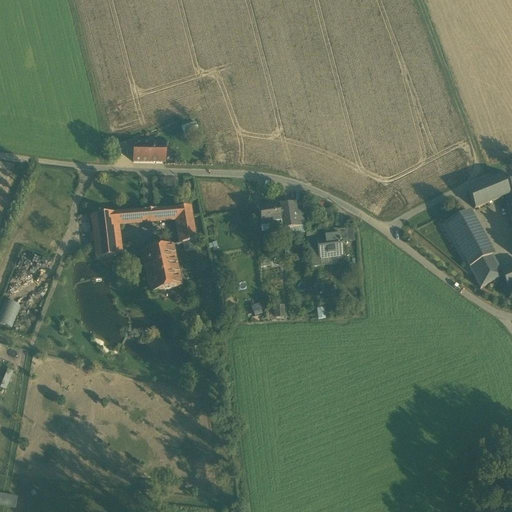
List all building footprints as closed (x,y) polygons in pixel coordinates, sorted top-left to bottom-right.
[(196,123),(180,127),(183,137),(198,134),(196,123)] [(133,163),(165,164),(165,145),(133,145),(133,163)] [(504,197),(511,228),(511,181),(505,185),(502,178),(493,182),(484,185),(467,192),(474,210),(504,197)] [(278,207),(282,227),(281,228),(281,231),(299,228),(296,214),(295,204),(278,207)] [(272,229),(281,228),(282,227),(278,207),(258,210),(261,227),(271,225),(272,229)] [(181,244),(183,244),(193,242),(195,242),(190,208),(155,211),(156,221),(177,219),(181,244)] [(146,222),(156,221),(155,211),(145,212),(146,222)] [(116,224),(146,222),(145,212),(114,214),(91,217),(96,261),(120,258),(116,224)] [(299,228),(305,228),(303,213),(296,214),(299,228)] [(445,225),(480,289),(502,277),(501,274),(468,213),(445,225)] [(305,228),(299,228),(281,231),(278,232),(279,238),(305,234),(305,228)] [(352,230),(346,231),(347,243),(354,242),(353,230),(352,230)] [(341,244),(347,243),(346,231),(336,232),(337,237),(340,236),(341,244)] [(316,239),(319,260),(328,259),(328,256),(334,256),(334,258),(343,257),(341,244),(340,236),(337,237),(316,239)] [(195,251),(193,242),(183,244),(185,253),(195,251)] [(148,274),(153,294),(181,287),(172,246),(140,253),(146,275),(148,274)] [(502,277),(507,288),(511,285),(511,269),(501,274),(502,277)] [(0,324),(11,329),(21,307),(5,300),(0,312),(0,324)] [(0,386),(0,388),(6,391),(14,372),(7,369),(0,386)] [(0,493),(0,505),(16,509),(19,498),(0,493)]
